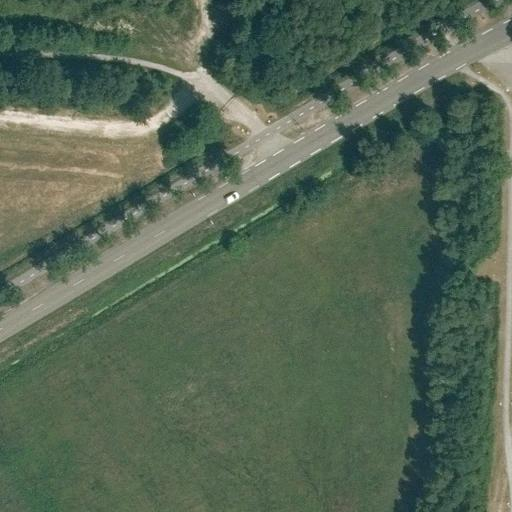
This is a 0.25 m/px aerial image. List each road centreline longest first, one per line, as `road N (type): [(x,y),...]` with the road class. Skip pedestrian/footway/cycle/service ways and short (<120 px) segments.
road 1 (tertiary): [(281,161),(494,39)]
road 2 (track): [(0,118),(151,125),(213,81)]
road 3 (tertiary): [(193,214),(0,330)]
road 4 (unclassified): [(201,71),(281,161)]
